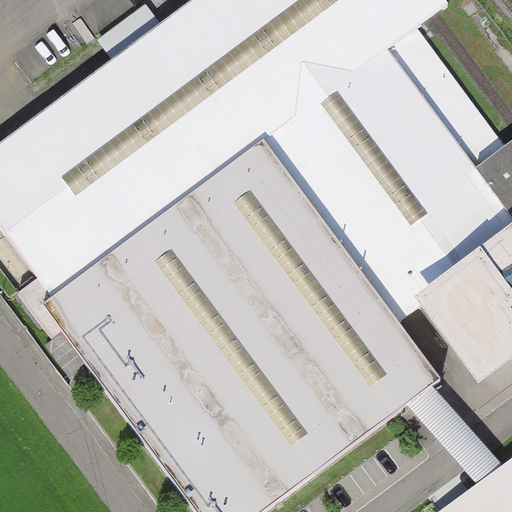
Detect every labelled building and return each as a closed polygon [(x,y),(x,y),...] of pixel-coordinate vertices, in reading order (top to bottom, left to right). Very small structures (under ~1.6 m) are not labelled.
[(457,13),(446,0),(198,0),(0,146),(0,238),(50,306),(269,144),(396,315),(415,301),(511,229),(511,188),(487,154),(509,138),(430,33),(457,13)] [(511,142),(509,138),(487,154),(511,188),(511,142)] [(193,511),(263,511),(444,379),(396,315),(269,144),(50,306),(44,310),(193,511)] [(511,229),(415,301),(483,392),(511,370),(511,229)] [(511,511),(511,462),(442,511),(511,511)]
